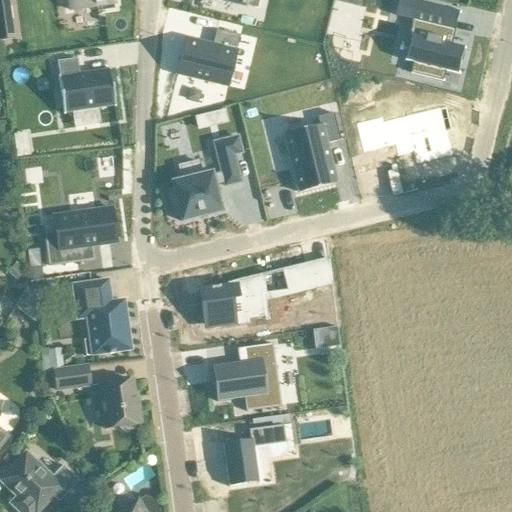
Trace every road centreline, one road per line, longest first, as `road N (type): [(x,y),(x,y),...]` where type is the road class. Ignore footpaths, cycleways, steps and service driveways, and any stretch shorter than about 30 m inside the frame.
road 1 (residential): [(511,25),(480,161),(472,180),(454,192),(146,267)]
road 2 (residential): [(146,267),(141,207),(152,0)]
road 3 (residential): [(181,511),(146,267)]
